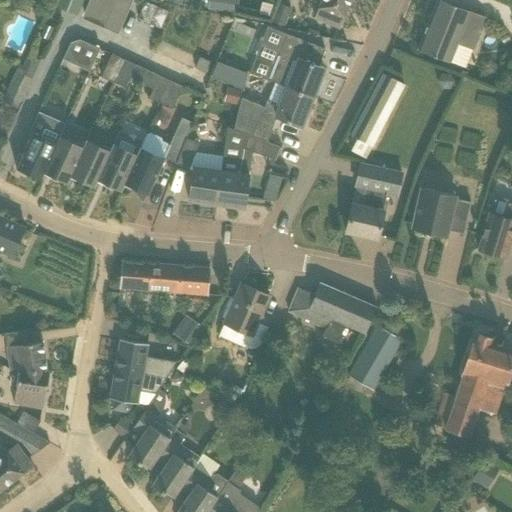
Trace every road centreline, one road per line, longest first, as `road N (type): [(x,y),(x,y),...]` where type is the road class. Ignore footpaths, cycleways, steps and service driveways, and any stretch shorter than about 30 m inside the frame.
road 1 (residential): [(273,257),(392,0)]
road 2 (residential): [(511,315),(379,275),(273,257)]
road 3 (residential): [(76,436),(107,242)]
road 4 (residential): [(273,257),(107,242)]
